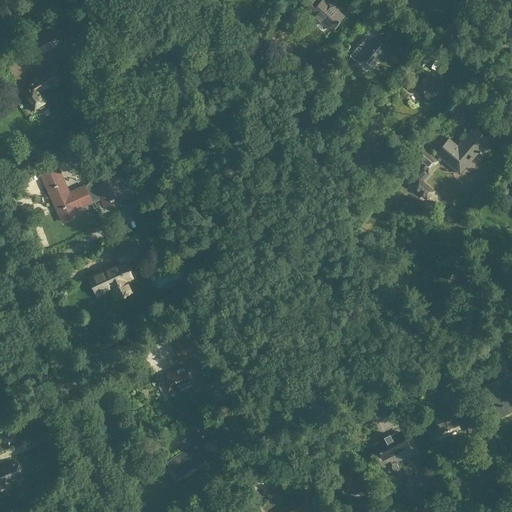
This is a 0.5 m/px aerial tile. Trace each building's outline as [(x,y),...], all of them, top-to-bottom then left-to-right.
[(0,0),(0,20),(11,16),(3,0),(0,0)] [(316,0),(313,0),(305,10),(319,22),(320,21),(330,30),(336,23),(337,24),(339,22),(338,21),(342,17),(329,6),(331,4),(326,0),(322,0),(320,3),(316,0)] [(53,29),(34,38),(43,54),(61,45),(61,44),(68,40),(62,28),(55,32),(53,29)] [(349,56),(359,65),(365,59),(372,65),(385,51),(373,40),(364,50),(359,45),(349,56)] [(323,76),(335,61),(330,57),(318,71),(323,76)] [(23,93),(29,102),(26,104),(31,111),(47,101),(42,94),(45,92),(43,89),(49,85),(50,87),(63,78),(56,66),(43,75),(39,78),(36,74),(30,78),(32,82),(27,86),(29,89),(23,93)] [(421,71),(407,88),(412,93),(417,88),(422,93),(419,96),(427,102),(431,98),(436,103),(447,90),(440,83),(438,85),(427,75),(427,76),(421,71)] [(471,164),(470,162),(479,152),(485,157),(493,148),(487,143),(488,141),(473,128),(456,148),(447,141),(436,154),(459,174),(466,166),(468,167),(472,167),(471,164)] [(437,162),(422,149),(413,160),(428,172),(437,162)] [(68,194),(57,169),(42,176),(63,222),(78,215),(75,209),(100,198),(104,207),(122,198),(113,177),(94,186),(96,191),(87,195),(83,187),(68,194)] [(198,177),(203,187),(214,182),(209,172),(198,177)] [(418,178),(411,187),(426,198),(433,190),(418,178)] [(96,297),(109,291),(114,302),(135,293),(130,282),(135,280),(127,263),(141,256),(134,241),(113,250),(119,262),(87,277),(96,297)] [(184,336),(172,341),(179,357),(181,361),(193,356),(190,350),(196,348),(191,334),(184,337),(184,336)] [(193,385),(185,366),(181,368),(180,367),(167,373),(168,374),(166,375),(168,380),(165,381),(169,389),(172,388),(174,393),(193,385)] [(511,390),(505,377),(485,387),(500,417),(511,411),(511,390)] [(473,423),(468,412),(462,415),(458,407),(444,413),(443,411),(434,415),(436,421),(427,425),(432,438),(435,439),(441,436),(442,434),(441,431),(464,422),(466,426),(473,423)] [(235,419),(242,415),(238,408),(231,412),(235,419)] [(400,433),(391,437),(389,435),(389,436),(384,438),(383,438),(385,441),(375,446),(383,460),(408,447),(400,433)] [(480,438),(482,447),(490,445),(487,436),(480,438)] [(175,456),(167,462),(174,472),(190,460),(195,467),(209,456),(196,440),(181,452),(175,456)] [(0,482),(7,479),(8,481),(14,478),(13,476),(21,473),(20,470),(21,468),(20,465),(18,464),(16,462),(10,465),(9,463),(0,466),(0,482)] [(364,488),(357,475),(355,476),(351,471),(338,479),(346,490),(350,488),(354,494),(364,488)] [(427,477),(433,490),(442,486),(436,473),(427,477)] [(363,504),(367,511),(380,511),(372,498),(363,504)] [(305,503),(295,509),(296,511),(310,511),(309,510),(315,506),(311,500),(305,503)]
